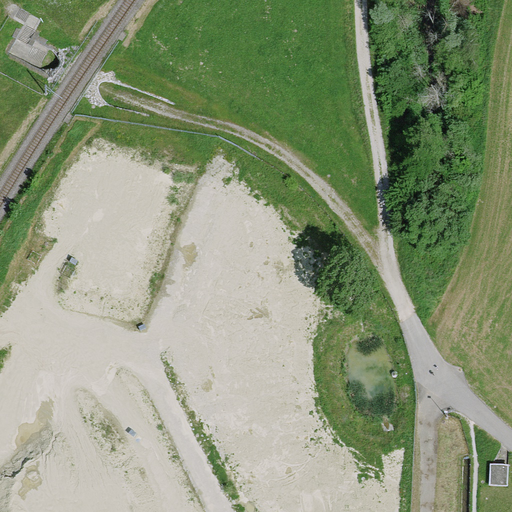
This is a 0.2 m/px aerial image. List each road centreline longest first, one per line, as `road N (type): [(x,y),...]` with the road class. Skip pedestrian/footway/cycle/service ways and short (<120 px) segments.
road 1 (track): [(56,64),(274,147),(386,263)]
road 2 (track): [(386,263),(361,0)]
